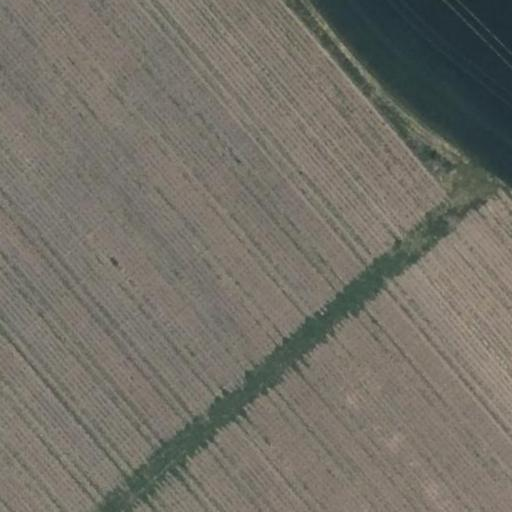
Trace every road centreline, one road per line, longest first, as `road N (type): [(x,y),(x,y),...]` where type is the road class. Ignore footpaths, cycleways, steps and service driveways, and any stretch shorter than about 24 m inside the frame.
road 1 (track): [(115,511),(493,177)]
road 2 (track): [(511,193),(410,130),(294,0)]
